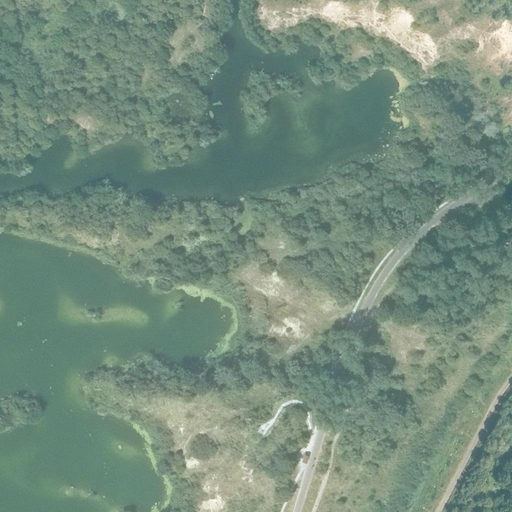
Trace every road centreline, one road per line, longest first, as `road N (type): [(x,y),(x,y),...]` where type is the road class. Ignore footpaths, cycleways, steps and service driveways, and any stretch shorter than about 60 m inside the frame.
road 1 (unknown): [(313,511),(376,305),(511,185)]
road 2 (track): [(434,511),(511,369)]
